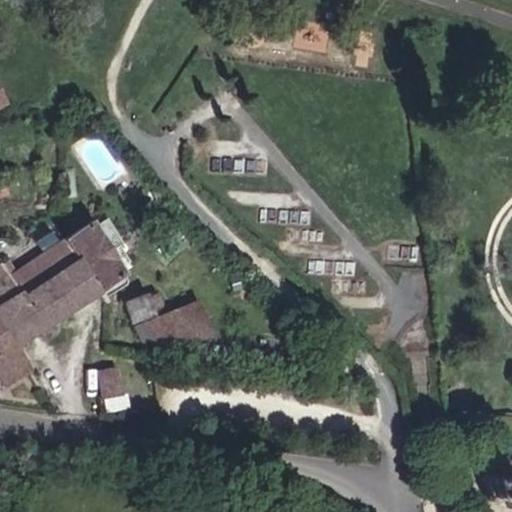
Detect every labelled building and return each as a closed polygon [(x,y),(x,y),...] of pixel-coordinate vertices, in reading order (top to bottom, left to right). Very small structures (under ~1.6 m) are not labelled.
[(11,84),(0,82),(0,109),(9,111),(11,84)] [(15,198),(0,196),(0,232),(12,234),(15,198)] [(72,235),(34,257),(8,273),(0,257),(0,370),(6,379),(38,362),(20,338),(66,310),(107,285),(133,269),(96,216),(72,235)] [(153,298),(149,290),(125,305),(133,323),(158,314),(155,309),(165,303),(162,295),(153,298)] [(214,330),(199,301),(136,330),(139,340),(155,338),(169,357),(214,330)] [(123,398),(115,374),(100,379),(107,402),(123,398)] [(511,459),(495,462),(497,478),(471,485),(477,501),(501,498),(505,510),(511,508),(511,459)]
